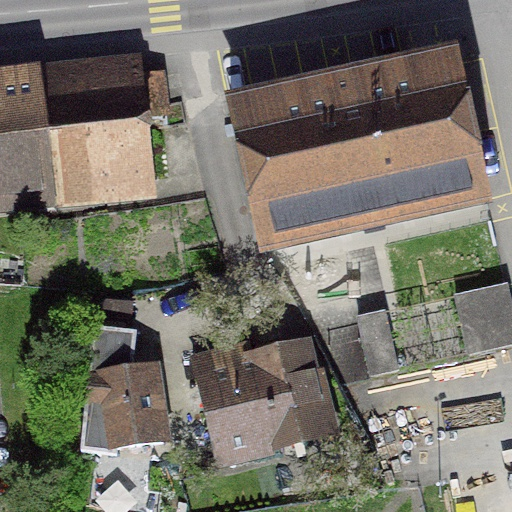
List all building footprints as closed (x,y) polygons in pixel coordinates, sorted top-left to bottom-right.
[(226,116),(257,252),(483,203),(453,66),(226,116)] [(36,88),(0,92),(0,199),(49,195),(49,193),(149,182),(142,120),(162,118),(157,78),(36,90),(36,88)] [(511,328),(503,288),(451,300),(465,360),(511,348),(511,328)] [(381,315),(354,322),(367,381),(394,375),(381,315)] [(100,453),(158,446),(148,373),(136,375),(133,354),(124,356),(123,335),(88,333),(76,457),(79,481),(101,479),(100,453)] [(322,437),(302,355),(194,381),(213,464),(322,437)]
